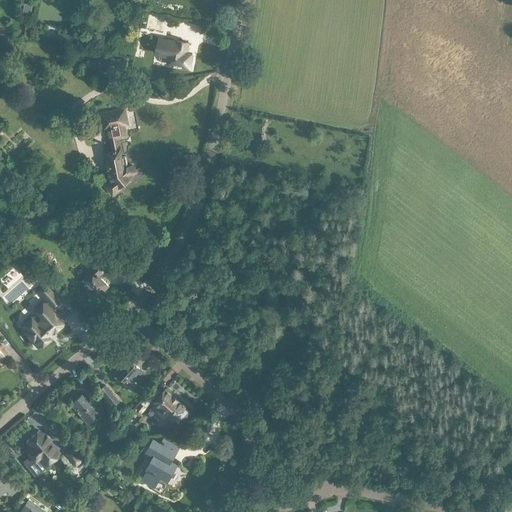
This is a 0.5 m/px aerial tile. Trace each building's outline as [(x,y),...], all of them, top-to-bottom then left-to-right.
[(31,4),(24,3),(22,15),(29,16),(31,4)] [(74,35),(57,32),(55,42),(72,45),(74,35)] [(161,39),(158,53),(167,55),(166,63),(189,67),(191,55),(184,54),(186,44),(161,39)] [(95,62),(93,61),(89,66),(103,75),(110,64),(98,57),(95,62)] [(125,67),(127,60),(117,58),(117,59),(111,58),(110,62),(116,63),(116,65),(125,67)] [(113,196),(132,180),(130,178),(135,175),(134,174),(137,171),(138,170),(133,164),(127,165),(126,156),(123,157),(119,140),(127,139),(126,137),(128,137),(126,126),(129,126),(126,107),(99,112),(102,131),(105,130),(106,131),(107,139),(109,139),(111,149),(104,151),(106,165),(104,166),(107,179),(108,180),(103,185),(113,196)] [(102,286),(105,289),(109,285),(98,274),(98,273),(98,272),(105,265),(92,252),(83,262),(88,267),(85,270),(89,274),(81,281),(87,287),(85,289),(85,291),(89,296),(92,296),(93,294),(102,286)] [(15,265),(24,275),(31,268),(23,259),(15,265)] [(24,324),(23,325),(24,326),(23,327),(26,330),(25,331),(38,346),(41,343),(42,344),(49,337),(46,334),(52,329),(54,331),(61,324),(61,323),(62,322),(51,309),(53,307),(54,308),(61,302),(53,293),(48,297),(49,299),(47,300),(45,303),(44,302),(43,303),(42,302),(41,303),(40,302),(34,307),(36,308),(35,309),(37,312),(31,317),(31,316),(30,317),(28,316),(23,320),(24,322),(23,323),(24,324)] [(129,358),(126,355),(119,363),(123,366),(117,372),(130,383),(136,377),(135,375),(141,369),(136,364),(137,363),(130,356),(129,358)] [(120,401),(106,384),(99,390),(113,407),(120,401)] [(148,394),(137,407),(142,412),(154,399),(160,391),(155,387),(148,394)] [(178,423),(189,411),(184,407),(185,406),(166,389),(154,402),(160,408),(158,410),(158,412),(162,416),(165,416),(167,414),(173,420),(173,419),(178,423)] [(88,403),(81,394),(71,403),(88,423),(105,409),(95,397),(88,403)] [(31,457),(23,463),(35,477),(48,465),(46,462),(58,453),(39,430),(26,441),(30,446),(25,450),(31,457)] [(149,469),(143,480),(154,486),(157,479),(166,484),(169,480),(167,479),(176,464),(171,462),(180,445),(177,444),(181,438),(173,434),(166,434),(164,436),(163,436),(160,441),(153,437),(146,450),(154,455),(147,467),(149,469)] [(76,465),(82,459),(72,448),(66,453),(76,465)] [(0,495),(6,490),(11,496),(20,488),(5,471),(0,475),(0,495)] [(18,511),(38,511),(41,509),(28,500),(18,511)]
